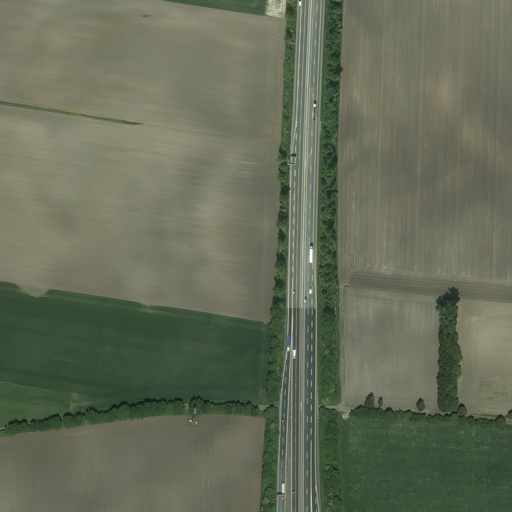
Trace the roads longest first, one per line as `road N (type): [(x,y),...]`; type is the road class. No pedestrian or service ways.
road 1 (unclassified): [(511,422),(173,406),(0,429)]
road 2 (motorway): [(307,435),(318,0)]
road 3 (motorway): [(304,0),(295,262)]
road 4 (motorway): [(295,262),(294,511)]
road 5 (motorway): [(295,262),(280,495)]
road 6 (track): [(342,408),(340,288)]
